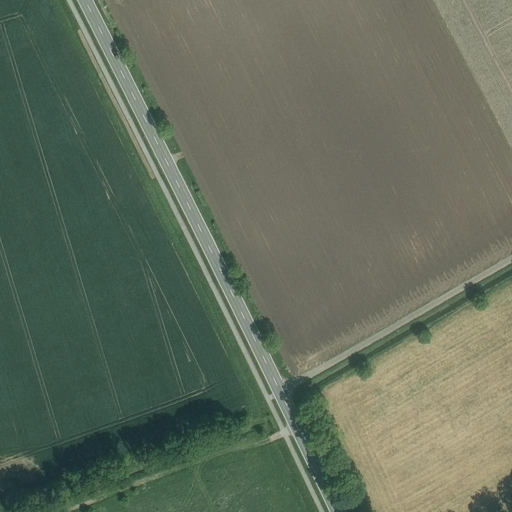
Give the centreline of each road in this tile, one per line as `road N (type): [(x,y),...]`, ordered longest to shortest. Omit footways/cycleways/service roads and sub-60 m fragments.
road 1 (secondary): [(336,511),(84,0)]
road 2 (track): [(263,398),(511,256)]
